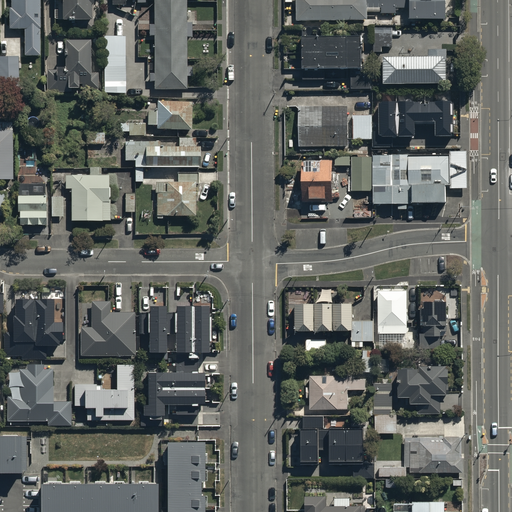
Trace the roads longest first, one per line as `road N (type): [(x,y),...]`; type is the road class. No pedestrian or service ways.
road 1 (unclassified): [(252,0),(253,262)]
road 2 (tertiary): [(498,252),(499,511)]
road 3 (unclassified): [(0,259),(253,262)]
road 4 (tertiary): [(498,0),(498,252)]
road 5 (unclassified): [(253,262),(253,511)]
road 6 (unclassified): [(253,262),(319,262),(439,241),(498,252)]
